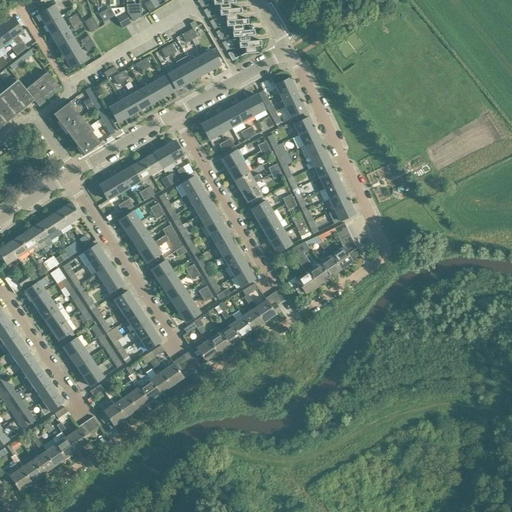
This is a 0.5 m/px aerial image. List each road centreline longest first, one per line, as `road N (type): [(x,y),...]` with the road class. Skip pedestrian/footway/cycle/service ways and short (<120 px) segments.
road 1 (unclassified): [(14,511),(382,257),(384,246),(289,52)]
road 2 (residential): [(178,347),(68,177)]
road 3 (residential): [(269,280),(175,114)]
road 4 (unclassified): [(36,117),(70,92),(69,84),(13,0)]
road 5 (residential): [(81,410),(0,288)]
road 6 (residential): [(175,114),(289,52)]
